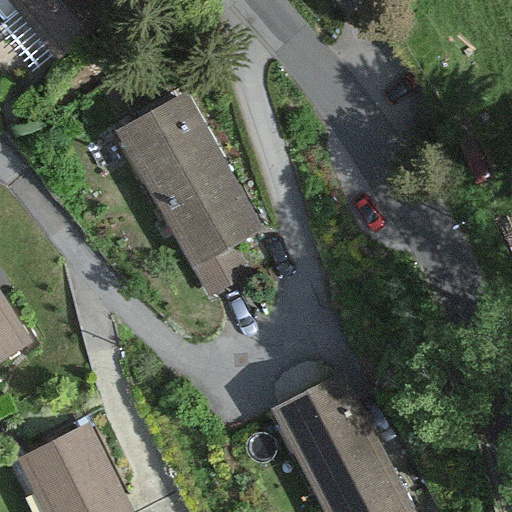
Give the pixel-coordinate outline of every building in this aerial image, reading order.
[(123,0),(27,0),(72,53),(129,6),(123,0)] [(199,90),(133,125),(206,264),(273,229),(199,90)] [(0,279),(0,368),(40,345),(0,279)] [(366,365),(283,405),(334,511),(409,511),(432,501),(366,365)] [(140,511),(98,425),(31,457),(57,511),(140,511)]
